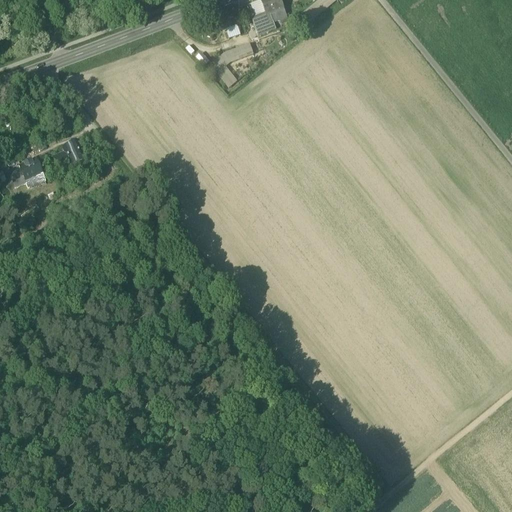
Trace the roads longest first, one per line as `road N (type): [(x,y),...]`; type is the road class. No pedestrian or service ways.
road 1 (track): [(368,511),(391,492),(45,68)]
road 2 (secondary): [(0,85),(225,0)]
road 3 (track): [(511,160),(380,0)]
road 4 (track): [(391,492),(511,393)]
